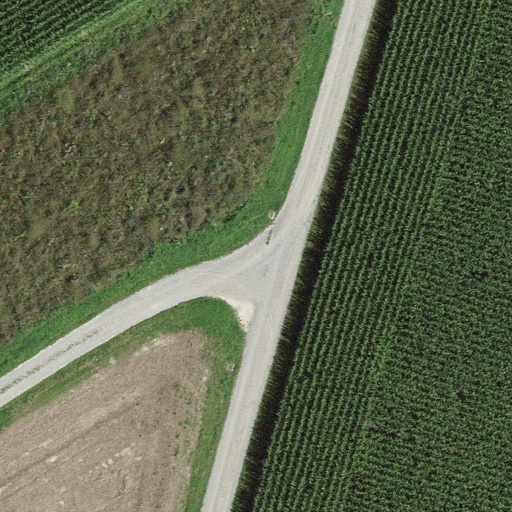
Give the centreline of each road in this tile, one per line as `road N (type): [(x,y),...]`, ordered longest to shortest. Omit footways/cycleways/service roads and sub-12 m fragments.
road 1 (track): [(358,0),(287,242),(228,511)]
road 2 (track): [(287,242),(0,413)]
